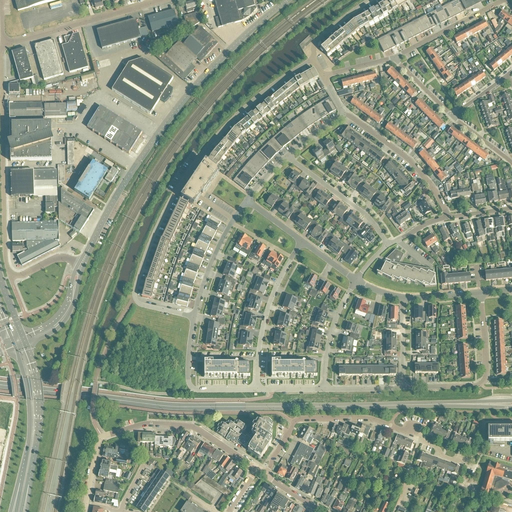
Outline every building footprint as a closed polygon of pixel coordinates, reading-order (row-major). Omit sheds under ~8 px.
[(14,0),(18,11),(27,9),(57,1),(57,0),(14,0)] [(98,0),(99,2),(94,3),(94,4),(92,4),(92,8),(95,7),(95,10),(103,7),(102,3),(105,2),(104,0),(98,0)] [(241,22),(234,0),(213,0),(219,17),(215,18),(218,28),(222,27),(241,22)] [(234,0),(241,22),(244,20),(244,16),(250,17),(250,11),(254,11),(257,9),(255,7),(252,0),(234,0)] [(392,0),(387,3),(392,11),(397,9),(392,0)] [(398,0),(392,0),(397,9),(402,6),(398,0)] [(457,0),(450,4),(456,17),(464,13),(457,0)] [(185,5),(187,14),(194,12),(193,11),(197,9),(197,8),(197,7),(195,2),(185,5)] [(387,3),(383,5),(387,14),(392,11),(387,3)] [(450,4),(442,8),(448,21),(456,17),(450,4)] [(383,5),(378,8),(383,16),(387,14),(383,5)] [(378,8),(373,11),(378,19),(383,16),(378,8)] [(442,8),(434,12),(440,25),(448,21),(442,8)] [(148,18),(152,33),(156,32),(157,36),(165,34),(165,36),(176,33),(177,35),(183,34),(179,23),(177,23),(174,11),(148,18)] [(373,11),(368,13),(373,22),(378,19),(373,11)] [(434,12),(426,16),(432,29),(436,27),(440,25),(434,12)] [(499,17),(498,17),(501,20),(498,23),(500,24),(503,21),(507,16),(502,12),(502,13),(499,17)] [(368,13),(364,16),(369,24),(373,22),(368,13)] [(184,17),(188,31),(200,23),(198,14),(184,17)] [(359,18),(364,27),(365,30),(370,27),(369,24),(364,16),(359,18)] [(426,16),(418,20),(424,33),(432,29),(426,16)] [(511,19),(507,16),(503,21),(507,25),(511,19)] [(359,18),(355,21),(354,21),(359,29),(359,30),(364,27),(359,18)] [(141,39),(135,20),(97,31),(102,50),(141,39)] [(354,20),(349,25),(356,32),(359,29),(354,21),(355,21),(354,20)] [(418,20),(410,24),(416,37),(424,33),(418,20)] [(487,28),(484,22),(479,25),(482,31),(484,34),(486,33),(486,32),(489,31),(487,28)] [(410,24),(401,29),(408,41),(416,37),(410,24)] [(349,25),(345,28),(352,36),(356,32),(349,25)] [(479,25),(474,28),(477,34),(482,31),(479,25)] [(200,27),(183,45),(182,46),(197,59),(201,63),(218,44),(213,39),(200,27)] [(345,28),(341,32),(347,39),(352,36),(345,28)] [(469,30),(472,36),(477,34),(474,28),(469,30)] [(401,29),(393,33),(400,45),(404,43),(408,42),(408,41),(401,29)] [(469,30),(464,33),(467,39),(472,36),(469,30)] [(341,32),(337,35),(343,43),(347,39),(341,32)] [(393,33),(385,37),(392,49),(396,47),(400,46),(400,45),(393,33)] [(464,33),(458,36),(462,42),(467,39),(464,33)] [(68,45),(62,46),(63,50),(69,74),(88,68),(79,34),(73,36),(69,37),(70,38),(66,39),(65,41),(67,42),(68,45)] [(337,35),(333,39),(339,46),(343,43),(337,35)] [(462,42),(458,36),(453,38),(456,44),(462,42)] [(392,49),(385,37),(377,41),(384,53),(392,49)] [(333,39),(329,42),(335,50),(339,46),(333,39)] [(63,75),(54,41),(37,46),(37,45),(34,46),(44,81),(63,75)] [(182,46),(183,45),(179,42),(166,56),(162,52),(155,56),(161,62),(183,81),(190,72),(190,73),(191,74),(192,74),(193,74),(193,73),(193,72),(192,72),(192,71),(191,71),(194,68),(191,65),(197,59),(182,46)] [(329,42),(325,46),(331,53),(335,50),(329,42)] [(331,53),(325,46),(320,50),(327,57),(331,53)] [(20,81),(19,81),(19,83),(31,79),(33,87),(40,86),(37,76),(33,77),(25,49),(17,52),(16,51),(12,52),(12,53),(20,81)] [(431,49),(426,53),(429,58),(435,54),(431,49)] [(507,52),(502,55),(507,61),(511,57),(507,52)] [(438,59),(435,54),(429,58),(432,63),(438,59)] [(502,55),(498,59),(502,64),(507,61),(502,55)] [(441,63),(438,59),(432,63),(436,67),(441,63)] [(498,59),(493,63),(498,68),(502,64),(498,59)] [(168,87),(173,79),(143,60),(129,64),(112,91),(150,115),(159,100),(164,104),(167,102),(169,99),(171,96),(172,93),(173,90),(168,87)] [(444,68),(441,63),(436,67),(439,72),(444,68)] [(489,66),(489,67),(490,68),(493,72),(498,68),(493,63),(489,66)] [(444,68),(439,72),(442,77),(448,73),(451,71),(454,69),(452,67),(448,70),(446,67),(444,68)] [(387,74),(391,78),(396,73),(392,69),(387,74)] [(314,70),(309,73),(313,81),(318,78),(314,70)] [(309,73),(304,75),(309,84),(313,81),(309,73)] [(391,78),(395,82),(400,77),(396,73),(391,78)] [(448,73),(442,77),(445,82),(451,78),(448,73)] [(481,73),(477,76),(480,82),(485,78),(481,73)] [(304,75),(299,78),(304,87),(309,84),(304,75)] [(477,76),(472,79),(476,85),(480,82),(477,76)] [(395,82),(399,86),(404,81),(400,77),(395,82)] [(299,78),(295,81),(299,89),(304,87),(299,78)] [(476,85),(472,79),(467,82),(471,88),(476,85)] [(294,80),(289,84),(296,92),(299,89),(295,81),(294,80)] [(19,86),(19,83),(19,81),(9,84),(9,94),(19,94),(19,86)] [(399,86),(403,90),(408,85),(404,81),(399,86)] [(471,88),(467,82),(462,86),(466,91),(471,88)] [(289,84),(285,88),(292,95),(296,92),(289,84)] [(403,90),(407,94),(412,90),(408,85),(403,90)] [(462,86),(457,89),(461,95),(466,91),(462,86)] [(285,88),(281,91),(287,99),(292,95),(285,88)] [(461,95),(457,89),(453,92),(456,98),(461,95)] [(411,99),(416,94),(412,90),(407,94),(411,99)] [(281,91),(277,94),(283,102),(287,99),(281,91)] [(361,99),(363,96),(365,94),(363,93),(357,101),(354,99),(350,104),(355,108),(359,102),(361,99)] [(277,94),(273,98),(279,105),(283,102),(277,94)] [(509,95),(499,98),(500,101),(503,100),(504,103),(511,101),(509,95)] [(489,108),(488,105),(495,103),(493,97),(489,98),(490,101),(480,105),(482,111),(489,108)] [(273,98),(269,101),(275,109),(279,105),(273,98)] [(321,103),(329,115),(333,113),(332,113),(336,110),(329,98),(321,103)] [(424,105),(420,100),(415,105),(419,109),(424,105)] [(67,102),(67,112),(77,111),(77,101),(67,102)] [(269,101),(264,105),(271,112),(275,109),(269,101)] [(355,108),(360,111),(364,106),(359,102),(355,108)] [(321,103),(314,108),(321,119),(329,115),(321,103)] [(9,104),(10,119),(67,119),(67,107),(46,107),(46,106),(45,106),(45,104),(9,104)] [(264,105),(260,108),(266,116),(271,112),(264,105)] [(428,109),(424,105),(419,109),(423,114),(428,109)] [(368,109),(364,106),(360,111),(364,115),(368,109)] [(100,107),(94,118),(100,121),(106,111),(100,107)] [(260,108),(256,112),(262,119),(266,116),(260,108)] [(314,108),(306,113),(314,124),(321,119),(314,108)] [(491,114),(489,108),(482,111),(484,117),(491,114)] [(369,118),(373,112),(368,109),(364,115),(369,118)] [(428,109),(423,114),(427,118),(432,113),(428,109)] [(99,137),(106,125),(113,114),(107,110),(106,111),(100,121),(93,132),(93,133),(99,137)] [(256,112),(252,115),(258,123),(262,119),(256,112)] [(369,118),(374,121),(378,116),(373,112),(369,118)] [(306,113),(298,118),(307,129),(314,124),(306,113)] [(432,113),(427,118),(431,122),(436,117),(432,113)] [(106,125),(112,129),(119,118),(113,114),(106,125)] [(491,114),(484,117),(486,123),(493,120),(491,114)] [(252,115),(248,118),(254,126),(258,123),(252,115)] [(374,121),(378,125),(382,119),(380,117),(378,116),(374,121)] [(431,122),(435,126),(440,121),(436,117),(431,122)] [(87,128),(93,132),(100,121),(94,118),(87,128)] [(112,129),(118,133),(125,121),(119,118),(112,129)] [(248,118),(243,122),(250,129),(254,126),(248,118)] [(298,118),(291,123),(300,135),(307,129),(298,118)] [(494,124),(493,120),(486,123),(488,129),(499,125),(498,123),(494,124)] [(118,133),(123,136),(131,125),(125,121),(118,133)] [(439,130),(444,125),(440,121),(435,126),(432,129),(430,131),(431,133),(437,128),(439,130)] [(243,122),(239,125),(246,133),(250,129),(243,122)] [(291,123),(284,129),(293,140),(300,135),(291,123)] [(394,128),(389,124),(385,130),(390,133),(394,128)] [(11,151),(11,162),(52,161),(51,125),(10,125),(11,145),(12,144),(14,150),(11,151)] [(99,137),(104,140),(112,129),(106,125),(99,137)] [(129,140),(136,130),(137,129),(131,125),(123,136),(129,140)] [(235,128),(241,136),(246,133),(239,125),(235,129),(235,128)] [(339,136),(344,139),(350,131),(346,127),(339,136)] [(235,128),(231,133),(238,139),(241,136),(235,128)] [(390,133),(394,137),(398,131),(394,128),(390,133)] [(447,134),(452,137),(456,132),(452,128),(447,134)] [(104,140),(110,144),(118,133),(112,129),(104,140)] [(284,129),(277,135),(286,146),(290,144),(289,143),(293,140),(284,129)] [(136,130),(129,140),(135,144),(142,133),(136,130)] [(344,139),(348,142),(354,134),(350,131),(344,139)] [(399,140),(403,134),(398,131),(394,137),(399,140)] [(434,140),(439,135),(436,132),(431,137),(434,140)] [(452,137),(457,141),(461,135),(456,132),(452,137)] [(110,144),(116,148),(123,136),(118,133),(110,144)] [(231,133),(227,137),(235,144),(238,139),(231,133)] [(348,142),(353,145),(358,138),(354,134),(348,142)] [(408,138),(403,134),(399,140),(404,143),(408,138)] [(277,135),(270,141),(279,152),(283,149),(286,146),(277,135)] [(457,141),(461,144),(465,139),(461,135),(457,141)] [(122,151),(123,151),(129,140),(123,136),(116,148),(122,151)] [(227,137),(224,142),(232,148),(235,144),(227,137)] [(353,145),(357,148),(363,141),(358,138),(353,145)] [(408,147),(412,141),(408,138),(404,143),(408,147)] [(465,139),(461,144),(466,148),(470,142),(465,139)] [(129,140),(123,151),(129,154),(135,144),(129,140)] [(430,140),(425,145),(429,148),(432,145),(434,143),(430,140)] [(270,141),(263,148),(274,158),(276,155),(279,152),(270,141)] [(329,141),(323,145),(326,149),(324,151),(327,156),(336,150),(329,141)] [(357,148),(361,152),(367,144),(363,141),(357,148)] [(413,150),(417,145),(412,141),(408,147),(413,150)] [(224,142),(221,146),(228,152),(232,148),(224,142)] [(466,148),(470,151),(475,146),(470,142),(466,148)] [(361,152),(366,155),(371,147),(367,144),(361,152)] [(221,146),(217,150),(225,156),(228,152),(221,146)] [(475,146),(470,151),(475,155),(479,149),(475,146)] [(366,155),(370,158),(376,150),(371,147),(366,155)] [(263,148),(257,154),(267,164),(270,161),(271,161),(274,158),(263,148)] [(318,149),(312,153),(319,162),(327,156),(324,151),(321,153),(318,149)] [(475,155),(480,158),(484,153),(479,149),(475,155)] [(217,150),(214,154),(221,160),(225,156),(217,150)] [(370,158),(374,161),(380,154),(376,150),(370,158)] [(424,151),(419,156),(422,160),(428,156),(426,154),(424,151)] [(484,153),(480,158),(484,162),(489,156),(484,153)] [(214,154),(210,158),(218,165),(221,160),(214,154)] [(257,154),(250,161),(261,170),(267,164),(257,154)] [(380,154),(374,161),(379,165),(384,157),(380,154)] [(422,160),(426,165),(431,160),(428,156),(422,160)] [(218,165),(210,158),(207,163),(214,169),(218,165)] [(331,174),(335,176),(341,168),(336,164),(337,162),(335,160),(331,165),(334,167),(330,172),(332,173),(331,174)] [(426,165),(430,169),(435,165),(431,160),(426,165)] [(250,161),(244,168),(255,177),(261,170),(250,161)] [(182,198),(181,199),(194,207),(195,206),(201,198),(206,191),(220,173),(205,162),(189,186),(187,189),(182,198)] [(385,168),(388,173),(396,167),(392,162),(390,164),(388,166),(385,168)] [(74,192),(89,201),(104,178),(112,183),(118,173),(112,169),(105,165),(102,168),(93,163),(74,192)] [(430,169),(433,174),(439,169),(435,165),(430,169)] [(58,166),(58,182),(58,185),(67,191),(68,189),(61,184),(61,182),(65,182),(64,166),(58,166)] [(388,173),(392,177),(399,171),(396,167),(388,173)] [(244,168),(238,175),(250,184),(252,180),(255,177),(244,168)] [(344,174),(346,176),(350,171),(347,169),(346,171),(341,168),(335,176),(338,179),(339,178),(340,180),(344,174)] [(433,174),(437,178),(442,174),(439,169),(433,174)] [(46,205),(46,214),(54,214),(54,208),(57,208),(56,171),(10,172),(11,198),(30,197),(34,197),(34,199),(38,199),(38,197),(46,197),(46,205)] [(345,183),(350,187),(356,179),(351,175),(352,173),(350,171),(346,176),(349,178),(345,183)] [(392,177),(395,181),(403,175),(399,171),(392,177)] [(294,184),(292,187),(295,189),(298,184),(295,182),(300,176),(294,172),(289,180),(294,184)] [(437,178),(441,183),(446,178),(442,174),(437,178)] [(250,184),(238,175),(233,182),(244,190),(247,187),(250,184)] [(395,181),(399,185),(406,179),(403,175),(395,181)] [(487,186),(489,186),(490,193),(487,194),(489,204),(498,202),(496,193),(497,192),(493,178),(493,176),(487,177),(487,180),(486,180),(487,186)] [(359,185),(361,187),(365,182),(367,179),(364,178),(360,179),(359,181),(356,179),(350,187),(349,187),(355,191),(359,185)] [(402,189),(410,183),(410,182),(409,183),(406,179),(399,185),(402,189)] [(479,179),(476,180),(480,205),(485,204),(484,196),(482,196),(479,179)] [(304,193),(310,185),(311,184),(305,180),(301,186),(298,184),(295,189),(300,193),(301,191),(304,193)] [(477,184),(471,185),(472,193),(475,192),(476,197),(474,198),(475,206),(480,205),(476,180),(477,184)] [(361,196),(364,198),(371,190),(366,186),(367,184),(365,182),(361,187),(364,189),(360,194),(361,195),(361,196)] [(464,182),(461,183),(464,198),(470,197),(469,190),(465,191),(464,182)] [(410,183),(402,189),(405,193),(405,194),(407,197),(411,193),(409,191),(414,187),(410,183)] [(305,197),(310,200),(314,196),(311,194),(315,188),(310,185),(304,193),(306,195),(305,197)] [(61,205),(58,203),(59,220),(74,230),(79,234),(88,222),(94,211),(66,194),(68,191),(62,188),(61,190),(61,205)] [(451,193),(445,194),(448,198),(451,197),(451,200),(458,199),(456,193),(457,193),(456,189),(453,189),(453,193),(451,194),(451,193)] [(374,196),(376,198),(380,193),(377,191),(376,193),(371,190),(364,198),(368,201),(368,200),(370,201),(374,196)] [(315,201),(320,204),(326,196),(323,193),(322,194),(321,192),(317,198),(314,196),(310,200),(313,203),(315,201)] [(375,205),(379,209),(386,200),(385,201),(383,199),(385,197),(380,193),(376,198),(379,200),(375,205)] [(267,204),(272,208),(276,202),(279,204),(282,200),(280,197),(277,200),(272,196),(267,204)] [(323,210),(326,212),(330,207),(327,205),(331,200),(329,199),(330,198),(326,196),(320,204),(318,206),(323,210)] [(424,203),(419,199),(414,206),(416,208),(417,207),(420,213),(421,212),(423,216),(431,212),(425,202),(424,203)] [(189,204),(180,200),(178,205),(186,209),(189,204)] [(283,216),(289,207),(284,204),(286,202),(282,200),(279,204),(282,207),(278,212),(283,216)] [(391,209),(393,207),(394,204),(389,201),(388,202),(386,200),(379,209),(384,213),(388,207),(391,209)] [(336,216),(342,208),(342,207),(337,203),(333,209),(330,207),(326,212),(329,214),(331,212),(336,216)] [(408,203),(402,207),(405,211),(411,207),(408,203)] [(394,204),(393,207),(405,223),(410,219),(405,213),(402,215),(400,213),(401,212),(398,208),(398,209),(394,204)] [(186,209),(178,205),(175,210),(184,214),(186,209)] [(292,214),(295,216),(299,211),(293,207),(292,209),(289,207),(283,216),(288,220),(292,214)] [(395,220),(400,227),(405,223),(393,207),(391,209),(393,212),(397,219),(395,220)] [(339,222),(342,224),(345,219),(342,217),(347,211),(342,208),(336,216),(341,219),(339,222)] [(184,214),(175,210),(173,215),(182,219),(184,214)] [(296,226),(299,228),(306,219),(301,216),(302,214),(299,211),(295,216),(299,219),(295,224),(296,225),(296,226)] [(180,224),(182,219),(173,215),(171,220),(180,224)] [(349,226),(351,228),(358,219),(354,216),(354,217),(352,216),(348,221),(345,219),(342,224),(347,228),(349,226)] [(211,217),(207,224),(218,230),(217,230),(221,223),(211,217)] [(309,226),(312,228),(316,224),(310,219),(308,221),(306,219),(299,228),(303,231),(303,230),(305,231),(309,226)] [(358,219),(351,228),(354,230),(352,232),(358,236),(361,231),(358,229),(362,223),(361,222),(358,219)] [(180,224),(171,220),(169,225),(177,229),(180,224)] [(27,242),(27,243),(57,242),(59,242),(59,222),(42,223),(12,224),(13,242),(27,242)] [(476,223),(475,224),(477,232),(479,231),(482,242),(486,241),(485,237),(484,237),(480,222),(478,223),(477,222),(476,223)] [(207,224),(203,231),(214,237),(218,230),(207,224)] [(311,237),(316,240),(322,231),(317,228),(319,226),(316,224),(312,228),(315,231),(311,237)] [(177,229),(169,225),(166,230),(175,234),(177,229)] [(468,225),(463,227),(464,232),(463,233),(464,235),(465,234),(467,240),(472,238),(468,225)] [(452,226),(449,228),(454,239),(459,236),(456,229),(455,230),(454,228),(453,228),(452,226)] [(444,228),(439,231),(443,238),(442,239),(444,243),(450,240),(444,228)] [(175,234),(166,230),(164,235),(173,239),(175,234)] [(199,238),(211,244),(214,237),(203,231),(200,238),(199,238)] [(325,238),(328,240),(332,236),(329,233),(327,235),(322,231),(316,240),(321,243),(325,238)] [(364,233),(361,231),(358,236),(356,237),(361,240),(362,239),(365,241),(366,240),(370,244),(371,243),(372,244),(374,241),(373,241),(374,239),(370,236),(371,235),(367,231),(364,233)] [(173,239),(164,235),(162,239),(161,239),(170,244),(173,239)] [(240,252),(247,239),(242,236),(234,248),(240,252)] [(329,250),(332,252),(339,244),(336,242),(338,240),(332,236),(328,240),(332,243),(328,248),(329,249),(329,250)] [(429,238),(427,239),(437,253),(439,252),(436,247),(434,244),(437,242),(436,241),(437,241),(436,239),(435,240),(432,236),(431,236),(430,237),(429,238)] [(199,238),(196,245),(207,250),(210,244),(211,244),(199,238)] [(170,244),(161,239),(159,245),(168,249),(170,244)] [(247,239),(240,252),(248,256),(251,251),(248,249),(252,242),(247,239)] [(427,239),(425,240),(423,241),(423,242),(425,246),(425,247),(426,248),(427,249),(430,247),(434,252),(435,255),(437,253),(427,239)] [(17,254),(16,254),(22,267),(60,247),(57,242),(27,243),(27,248),(27,250),(29,252),(22,256),(20,253),(17,253),(17,254)] [(339,244),(332,252),(336,255),(336,254),(338,255),(342,250),(345,253),(348,248),(345,245),(344,247),(339,244)] [(168,249),(159,245),(157,250),(166,254),(168,249)] [(196,245),(193,253),(204,257),(207,250),(196,245)] [(16,254),(17,254),(17,253),(20,253),(22,256),(29,252),(27,250),(23,250),(23,246),(13,246),(13,247),(12,247),(12,250),(13,250),(13,253),(14,253),(14,254),(16,254)] [(265,249),(260,246),(255,253),(253,252),(248,259),(251,261),(253,259),(258,262),(261,256),(262,256),(264,253),(263,252),(265,249)] [(349,247),(345,253),(343,254),(347,257),(344,261),(351,266),(354,261),(355,261),(358,258),(357,257),(353,254),(355,252),(349,247)] [(166,254),(157,250),(155,256),(164,259),(166,254)] [(387,265),(385,264),(380,275),(384,277),(391,281),(392,278),(395,280),(399,282),(400,279),(403,281),(403,282),(406,283),(408,281),(411,282),(410,283),(414,285),(415,282),(418,284),(422,286),(423,284),(426,285),(425,288),(436,287),(435,275),(432,275),(428,273),(427,275),(420,271),(419,273),(412,270),(411,272),(405,269),(404,271),(397,267),(404,255),(395,251),(386,260),(389,261),(387,265)] [(193,253),(190,260),(201,264),(204,257),(193,253)] [(270,269),(277,256),(277,257),(272,254),(268,260),(265,259),(262,264),(270,269)] [(164,259),(155,256),(154,261),(163,264),(164,259)] [(283,259),(277,256),(270,269),(275,272),(283,259)] [(187,267),(198,272),(201,264),(190,260),(187,267)] [(163,264),(154,261),(152,266),(161,269),(163,264)] [(228,264),(226,270),(235,274),(238,269),(241,270),(242,267),(236,265),(235,267),(228,264)] [(161,269),(152,266),(150,271),(159,274),(161,269)] [(187,267),(184,275),(196,279),(198,272),(187,267)] [(306,272),(300,269),(295,278),(296,279),(294,282),(299,286),(301,282),(306,272)] [(230,279),(229,282),(235,284),(236,281),(233,280),(235,274),(226,270),(223,276),(230,279)] [(159,274),(150,271),(148,276),(157,279),(159,274)] [(184,275),(182,282),(194,286),(193,286),(196,279),(184,275)] [(157,279),(148,276),(147,281),(146,281),(156,284),(157,279)] [(262,278),(256,276),(255,279),(258,280),(256,286),(266,290),(268,284),(261,281),(262,278)] [(317,279),(312,276),(309,280),(307,279),(304,283),(307,285),(312,288),(317,279)] [(156,284),(146,281),(144,287),(154,289),(155,284),(156,284)] [(182,283),(180,290),(191,293),(194,286),(182,282),(182,283)] [(221,282),(219,288),(229,292),(232,293),(235,284),(229,282),(228,285),(221,282)] [(319,292),(327,297),(330,292),(328,291),(330,286),(325,283),(319,292)] [(266,290),(256,286),(254,292),(250,290),(249,293),(255,296),(256,293),(264,296),(266,290)] [(224,297),(223,299),(229,301),(230,298),(227,297),(229,292),(219,288),(217,294),(224,297)] [(330,292),(327,297),(335,301),(340,292),(335,289),(332,294),(330,292)] [(177,297),(177,298),(189,301),(191,293),(180,290),(178,298),(177,297)] [(255,296),(249,293),(247,299),(251,300),(250,304),(260,307),(262,301),(254,298),(255,296)] [(287,297),(285,303),(295,306),(297,301),(300,302),(301,299),(295,297),(294,300),(287,297)] [(187,308),(189,301),(177,298),(175,306),(187,308)] [(215,301),(213,306),(224,309),(225,303),(229,304),(229,301),(223,299),(222,302),(215,301)] [(366,315),(364,320),(369,321),(371,314),(367,312),(369,308),(364,307),(365,304),(359,301),(355,311),(366,315)] [(295,306),(285,303),(283,308),(290,311),(289,314),(295,316),(296,313),(293,312),(295,306)] [(260,307),(250,304),(249,307),(245,306),(243,312),(250,313),(251,310),(258,313),(260,307)] [(385,314),(386,309),(380,308),(379,315),(376,314),(372,330),(375,330),(377,322),(380,323),(381,319),(384,320),(385,314)] [(388,314),(387,321),(391,321),(397,321),(397,309),(396,309),(396,308),(393,308),(393,309),(391,309),(391,314),(388,314)] [(435,308),(429,308),(429,316),(426,316),(426,324),(432,324),(432,319),(435,319),(435,308)] [(317,309),(314,317),(326,321),(328,315),(322,314),(323,311),(321,310),(317,309)] [(422,309),(415,309),(415,320),(420,320),(420,322),(425,322),(425,313),(422,313),(422,309)] [(218,319),(217,322),(224,323),(224,321),(221,320),(222,314),(212,312),(211,317),(218,319)] [(250,313),(243,312),(242,317),(246,318),(245,322),(242,321),(255,324),(257,318),(249,316),(250,313)] [(288,317),(281,315),(279,321),(289,324),(290,320),(294,321),(295,316),(289,314),(288,317)] [(326,321),(314,317),(311,326),(317,328),(318,325),(324,327),(326,321)] [(255,324),(242,321),(241,327),(240,327),(239,330),(245,331),(246,328),(254,330),(255,324)] [(289,324),(279,321),(277,327),(285,329),(284,332),(290,333),(292,328),(288,327),(289,324)] [(209,324),(208,330),(218,331),(219,326),(223,326),(224,323),(217,322),(217,325),(209,324)] [(358,329),(356,328),(356,326),(351,324),(350,326),(348,325),(346,332),(351,333),(350,337),(356,339),(358,339),(359,336),(356,335),(358,329)] [(311,328),(309,337),(320,339),(322,334),(316,332),(317,329),(311,328)] [(245,331),(239,330),(238,340),(252,342),(253,336),(245,335),(245,331)] [(283,335),(276,334),(275,340),(289,342),(290,333),(284,332),(283,335)] [(384,341),(396,341),(396,335),(390,335),(390,332),(384,332),(384,341)] [(309,337),(308,343),(310,343),(319,345),(320,339),(309,337)] [(343,339),(342,345),(352,347),(353,347),(354,341),(355,342),(356,339),(350,337),(349,340),(343,339)] [(213,350),(219,351),(220,348),(215,347),(216,342),(207,340),(206,346),(214,347),(213,350)] [(252,342),(238,340),(241,340),(241,344),(237,343),(236,349),(243,350),(243,347),(251,348),(252,342)] [(289,342),(275,340),(273,346),(281,347),(281,350),(287,352),(289,342)] [(308,343),(306,351),(312,353),(312,350),(318,351),(319,345),(310,343),(308,343)] [(352,347),(342,345),(341,351),(346,352),(346,355),(352,356),(354,347),(353,347),(352,347)] [(428,346),(416,346),(416,352),(422,352),(422,355),(428,355),(428,346)] [(396,347),(384,347),(384,356),(390,356),(390,353),(396,353),(396,347)] [(250,377),(250,365),(220,365),(220,363),(215,363),(215,365),(213,365),(213,362),(207,362),(207,363),(204,363),(204,377),(250,377)] [(317,377),(317,364),(287,365),(287,363),(282,363),(282,365),(280,365),(280,362),(275,362),(275,363),(272,363),(272,377),(317,377)] [(0,434),(6,436),(12,408),(0,405),(0,434)] [(271,444),(269,443),(271,440),(270,439),(272,437),(269,435),(271,432),(270,431),(272,429),(270,427),(272,424),(268,422),(263,422),(262,424),(261,423),(260,424),(258,422),(256,423),(252,428),(255,429),(253,432),(253,433),(251,436),(250,437),(244,433),(246,429),(246,428),(236,422),(233,426),(228,422),(227,424),(226,424),(225,426),(222,424),(220,426),(219,425),(218,428),(219,429),(217,431),(218,431),(216,434),(224,439),(229,442),(229,441),(233,444),(234,443),(239,445),(239,444),(244,447),(245,446),(247,447),(250,443),(251,444),(252,445),(249,450),(252,452),(251,453),(257,457),(258,456),(261,458),(271,444)] [(432,436),(433,436),(436,427),(437,424),(434,423),(433,425),(430,424),(429,427),(430,428),(428,435),(432,436)] [(353,425),(352,428),(350,434),(358,437),(359,434),(361,428),(353,425)] [(438,438),(441,430),(442,426),(439,426),(439,428),(436,427),(433,436),(438,438)] [(306,428),(302,433),(313,439),(313,440),(315,441),(318,436),(315,435),(314,437),(311,434),(312,431),(306,428)] [(511,428),(488,428),(488,442),(511,441),(511,428)] [(373,447),(378,449),(380,445),(383,446),(385,442),(382,441),(385,433),(380,431),(373,447)] [(177,441),(175,447),(177,448),(179,448),(182,441),(184,442),(189,435),(185,432),(180,440),(179,442),(177,441)] [(313,439),(302,433),(299,439),(306,443),(310,445),(313,440),(313,439)] [(394,443),(400,445),(403,438),(397,436),(394,443)] [(185,447),(183,449),(188,452),(196,440),(191,437),(185,447)] [(168,438),(168,448),(172,448),(173,448),(176,441),(176,440),(173,440),(173,439),(171,438),(168,438)] [(400,445),(405,447),(408,440),(403,438),(400,445)] [(196,440),(188,452),(191,454),(194,449),(196,450),(201,443),(196,440)] [(408,440),(405,447),(410,450),(413,442),(408,440)] [(205,444),(198,454),(202,457),(209,447),(205,444)] [(308,462),(314,450),(301,444),(296,455),(295,454),(293,458),(293,459),(290,465),(293,466),(295,463),(299,466),(302,459),(308,462)] [(309,461),(314,464),(318,466),(325,452),(326,450),(320,444),(315,455),(313,454),(309,461)] [(105,447),(104,451),(112,453),(112,454),(115,455),(115,454),(117,455),(118,455),(119,450),(120,446),(115,445),(114,449),(105,447)] [(200,459),(199,460),(202,462),(204,458),(203,458),(204,455),(207,457),(212,449),(209,447),(202,457),(200,458),(200,459)] [(212,449),(207,457),(209,459),(211,460),(216,452),(212,449)] [(390,451),(384,449),(381,456),(387,459),(390,451)] [(112,453),(104,451),(102,457),(113,459),(113,460),(116,460),(115,463),(120,464),(120,460),(121,459),(118,458),(118,455),(117,455),(115,454),(115,455),(112,454),(112,453)] [(223,456),(216,452),(211,460),(213,461),(213,462),(214,460),(219,463),(223,456)] [(401,452),(399,457),(406,460),(408,455),(401,452)] [(406,460),(399,457),(396,462),(404,465),(406,460)] [(432,466),(435,459),(430,457),(426,468),(431,469),(432,466)] [(224,469),(229,460),(226,458),(218,468),(220,470),(221,468),(223,469),(224,469)] [(218,485),(220,486),(221,487),(228,476),(226,474),(227,472),(228,473),(234,464),(229,460),(224,469),(223,469),(221,472),(225,474),(218,485)] [(102,461),(101,467),(117,470),(118,467),(111,466),(111,463),(102,461)] [(480,495),(487,497),(491,498),(494,490),(497,490),(501,490),(502,489),(503,488),(506,486),(507,484),(508,482),(508,480),(511,481),(511,469),(500,465),(499,466),(494,465),(494,464),(489,462),(488,467),(487,467),(485,473),(486,473),(486,474),(487,474),(482,488),(480,494),(480,495)] [(314,464),(311,469),(308,475),(315,478),(319,467),(318,466),(314,464)] [(277,475),(278,475),(279,476),(280,476),(281,476),(282,477),(284,478),(287,471),(286,470),(287,468),(282,466),(281,469),(280,469),(277,475)] [(287,479),(292,482),(298,472),(289,467),(286,473),(289,475),(287,479)] [(230,474),(228,478),(230,480),(233,482),(232,484),(234,485),(232,488),(235,489),(240,482),(241,479),(239,478),(242,472),(237,469),(233,475),(230,474)] [(211,471),(206,476),(212,480),(217,476),(211,471)] [(160,472),(157,476),(166,482),(169,477),(160,472)] [(154,474),(151,478),(153,480),(163,487),(166,482),(157,476),(154,474)] [(294,488),(300,491),(305,481),(307,477),(304,475),(303,478),(301,476),(294,488)] [(318,486),(320,486),(321,484),(323,479),(318,477),(315,484),(314,485),(312,484),(308,494),(313,497),(318,486)] [(153,480),(150,485),(160,491),(163,487),(153,480)] [(300,491),(308,494),(312,484),(306,482),(305,481),(300,491)] [(325,505),(325,506),(327,502),(326,501),(328,497),(326,496),(329,491),(328,491),(331,483),(328,482),(326,487),(327,487),(326,489),(324,495),(322,498),(322,499),(320,502),(321,503),(323,504),(325,505)] [(120,486),(105,483),(103,491),(118,494),(119,492),(120,486)] [(263,503),(266,500),(268,497),(274,490),(265,484),(261,491),(260,492),(256,498),(259,500),(263,493),(266,495),(261,502),(263,503)] [(147,489),(157,495),(160,491),(150,485),(151,485),(148,489),(147,489)] [(147,489),(144,494),(154,500),(157,495),(147,489)] [(221,494),(224,495),(229,499),(232,494),(227,491),(225,489),(221,494)] [(268,497),(266,500),(262,506),(265,508),(269,502),(270,503),(272,500),(272,499),(277,492),(274,490),(268,497)] [(327,502),(325,506),(330,508),(334,500),(333,500),(337,493),(334,492),(330,498),(328,497),(326,501),(327,502)] [(143,493),(140,497),(142,499),(151,504),(154,500),(144,494),(143,493)] [(344,497),(337,511),(340,511),(344,505),(342,504),(343,503),(343,504),(344,502),(345,502),(348,494),(345,493),(344,495),(343,497),(344,497)] [(279,508),(284,500),(277,495),(269,509),(273,511),(276,511),(279,508)] [(336,511),(337,511),(344,497),(343,497),(341,495),(339,499),(340,500),(339,501),(339,502),(337,501),(333,509),(334,510),(334,511),(335,511),(336,511)] [(94,503),(111,506),(112,503),(106,502),(107,500),(95,497),(95,498),(94,498),(94,500),(94,503)] [(142,499),(139,503),(148,509),(151,504),(142,499)] [(291,511),(294,507),(290,505),(288,508),(286,507),(289,502),(284,500),(279,508),(284,511),(283,511),(291,511)] [(341,511),(348,511),(353,502),(349,500),(345,508),(344,508),(341,511)] [(204,511),(188,501),(187,503),(180,511),(204,511)] [(140,504),(137,508),(142,511),(145,511),(148,509),(139,503),(140,504)] [(379,511),(385,511),(389,505),(384,503),(379,511)]
